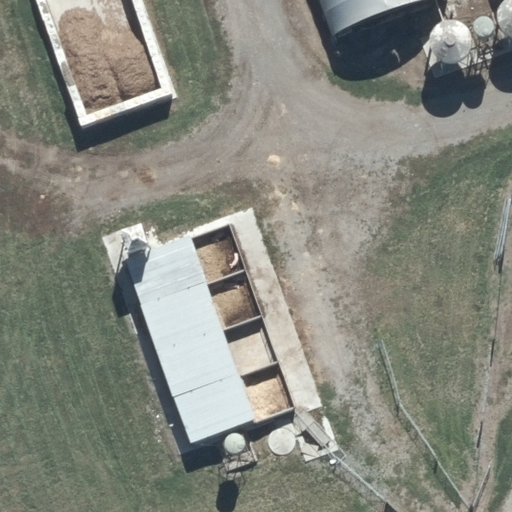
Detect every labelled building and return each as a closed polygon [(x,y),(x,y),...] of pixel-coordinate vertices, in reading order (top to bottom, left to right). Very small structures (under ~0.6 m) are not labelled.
[(137,0),(33,0),(82,135),(174,108),(137,0)] [(318,0),(336,47),(449,7),(446,0),(318,0)] [(458,40),(449,42),(441,47),(436,55),(435,65),(439,74),(446,80),(455,83),(464,82),(472,76),(477,68),(478,59),(474,50),(467,43),(458,40)] [(123,265),(190,449),(259,424),(192,240),(123,265)] [(227,450),(229,452),(232,453),(235,454),(238,454),(240,453),(243,450),(244,448),(244,445),(244,442),(242,439),(240,437),(237,436),(234,436),(231,437),(229,438),(227,441),(226,444),(226,447),(227,450)]
